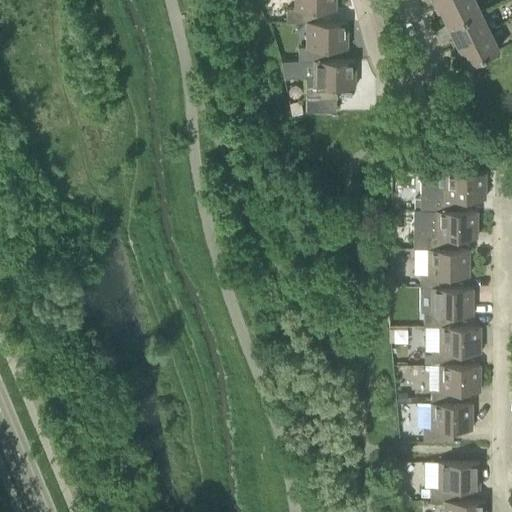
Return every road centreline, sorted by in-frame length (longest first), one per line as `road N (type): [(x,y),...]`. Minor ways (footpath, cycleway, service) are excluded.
road 1 (residential): [(493,364),(501,204)]
road 2 (residential): [(511,503),(493,364)]
